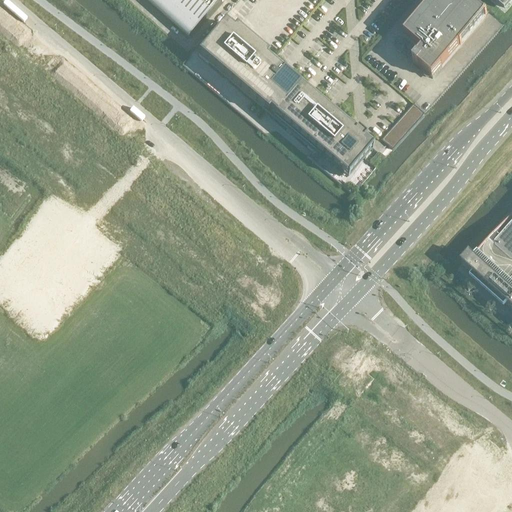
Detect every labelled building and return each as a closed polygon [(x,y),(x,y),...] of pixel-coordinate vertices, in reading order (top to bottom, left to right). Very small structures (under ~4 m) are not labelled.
[(146,0),(189,38),(223,0),(146,0)] [(433,79),(486,16),(466,0),(435,0),(433,3),(404,37),(422,52),(413,63),(433,79)] [(225,24),(198,55),(198,57),(314,155),(316,153),(346,179),(372,148),(364,141),(365,140),(357,133),(356,134),(300,87),(299,87),(283,74),(267,60),(269,58),(236,30),(234,32),(225,24)] [(393,149),(424,114),(414,105),(383,139),(393,149)] [(511,218),(467,269),(511,308),(511,218)]
